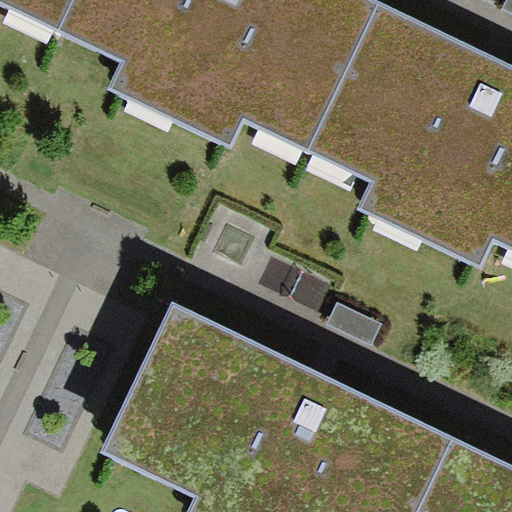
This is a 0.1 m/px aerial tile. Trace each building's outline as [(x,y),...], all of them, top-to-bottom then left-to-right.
[(82,0),(0,0),(0,17),(60,46),(82,0)] [(382,17),(345,0),(82,0),(60,46),(124,73),(108,106),(229,164),(243,133),(310,166),(382,17)] [(500,252),(511,257),(511,79),(382,17),(310,166),(374,197),(363,220),(487,279),(500,252)] [(421,511),(454,443),(178,316),(108,466),(199,509),(197,511),(421,511)] [(511,511),(511,470),(454,443),(421,511),(511,511)]
